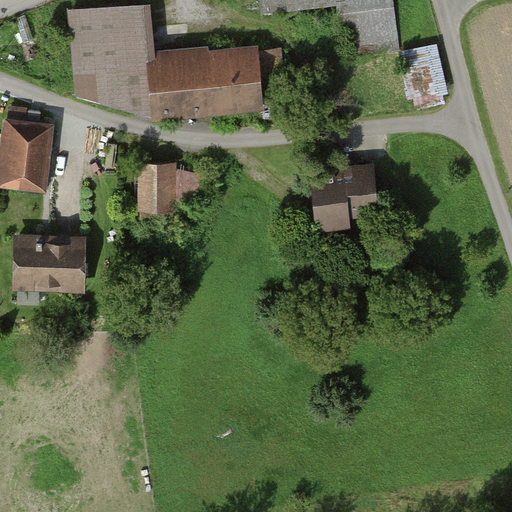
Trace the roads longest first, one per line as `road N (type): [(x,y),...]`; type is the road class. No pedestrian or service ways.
road 1 (track): [(0,75),(64,105),(167,136),(218,140),(471,121)]
road 2 (track): [(446,0),(471,121),(511,238)]
